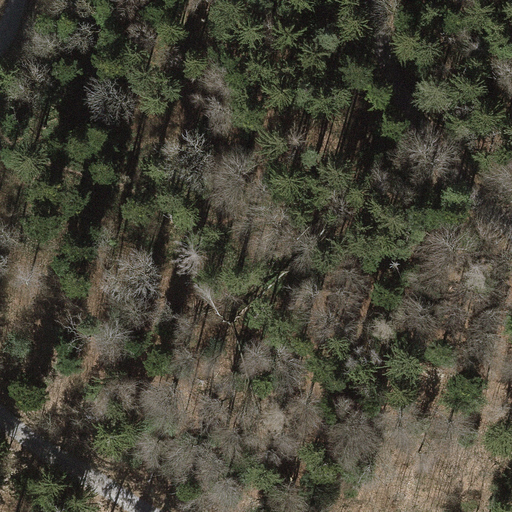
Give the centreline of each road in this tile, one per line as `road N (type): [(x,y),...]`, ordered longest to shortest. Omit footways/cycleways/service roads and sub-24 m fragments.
road 1 (track): [(511,229),(465,188),(412,117),(375,0)]
road 2 (track): [(0,417),(7,434),(148,511)]
